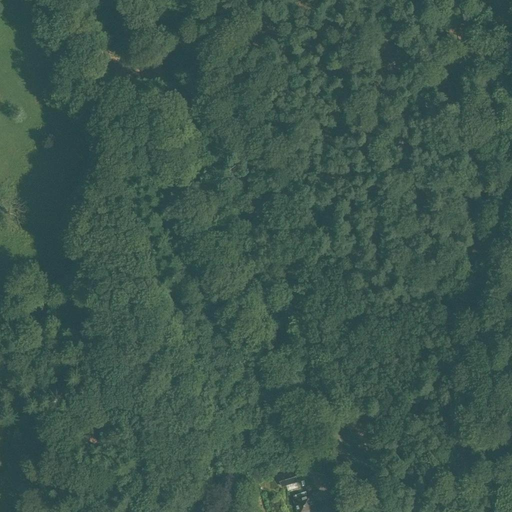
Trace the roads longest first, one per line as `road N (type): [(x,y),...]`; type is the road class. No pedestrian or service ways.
road 1 (unclassified): [(350,511),(327,405),(236,248),(147,0)]
road 2 (track): [(360,0),(417,223),(406,259),(389,275),(329,296),(301,354)]
road 3 (track): [(493,482),(419,419),(301,354)]
